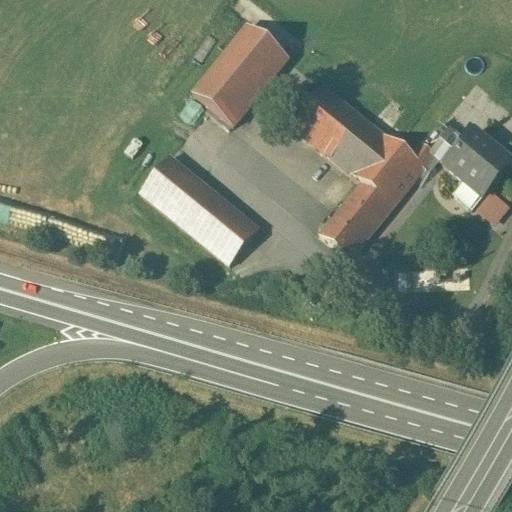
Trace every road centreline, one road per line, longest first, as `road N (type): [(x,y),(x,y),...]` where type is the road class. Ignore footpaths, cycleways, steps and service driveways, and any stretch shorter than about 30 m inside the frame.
road 1 (trunk): [(511,420),(0,280)]
road 2 (trunk): [(0,296),(288,384)]
road 3 (trunk): [(0,383),(53,358),(110,349),(288,384)]
road 4 (trunk): [(288,384),(511,444)]
